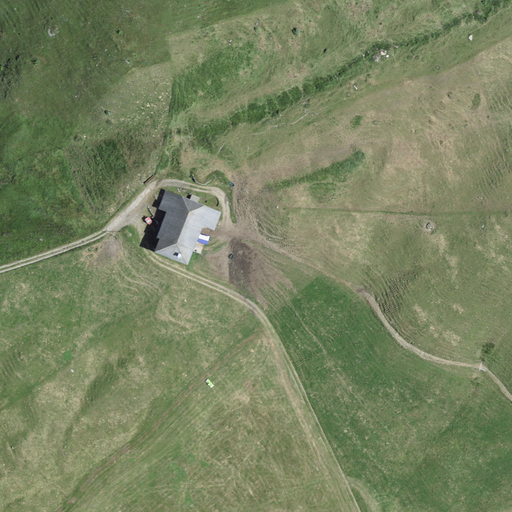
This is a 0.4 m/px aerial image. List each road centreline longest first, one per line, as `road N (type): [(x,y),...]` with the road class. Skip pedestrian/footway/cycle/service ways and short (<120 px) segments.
road 1 (track): [(130,209),(156,258),(263,318),(358,511)]
road 2 (track): [(0,269),(104,232),(155,184)]
